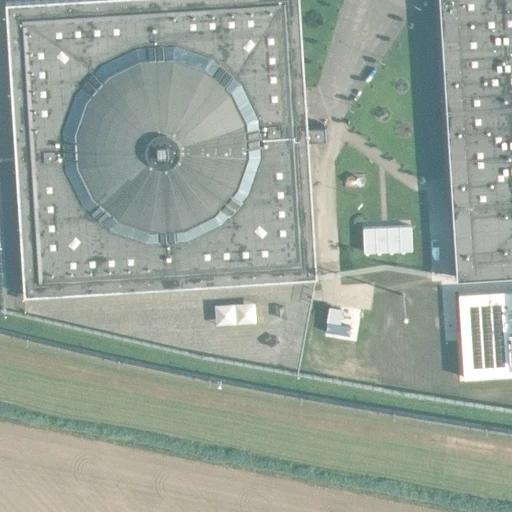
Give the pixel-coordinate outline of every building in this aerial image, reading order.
[(3,0),(14,153),(22,292),(315,274),(306,123),(298,0),(3,0)] [(511,0),(438,0),(455,274),(511,270),(511,0)] [(363,249),(411,247),(410,223),(362,225),(363,249)] [(511,286),(456,290),(462,375),(511,372),(511,286)] [(323,330),(322,330),(322,331),(336,333),(336,332),(335,332),(337,319),(325,317),(323,330)]
